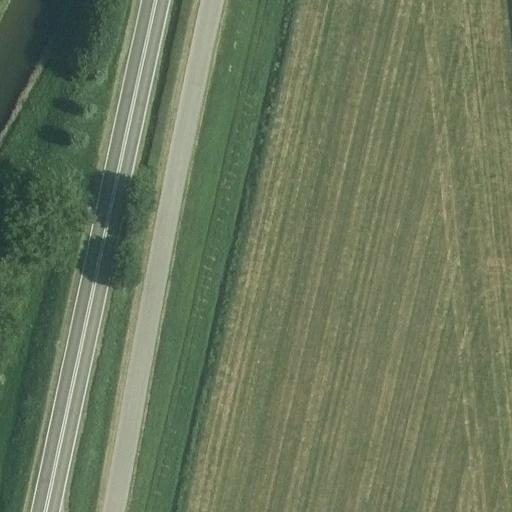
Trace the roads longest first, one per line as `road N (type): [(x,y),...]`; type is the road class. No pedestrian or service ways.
road 1 (trunk): [(49,511),(157,0)]
road 2 (unclassified): [(111,511),(213,0)]
